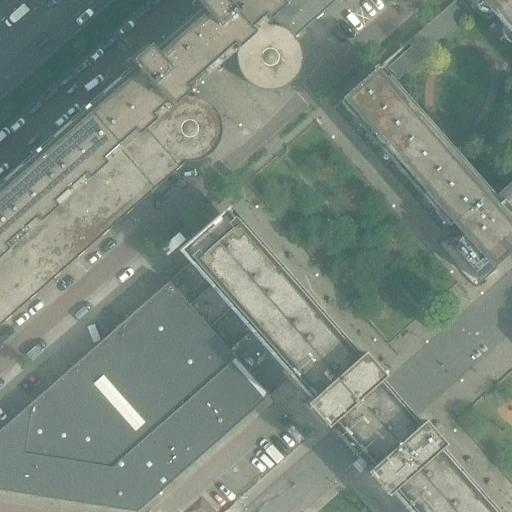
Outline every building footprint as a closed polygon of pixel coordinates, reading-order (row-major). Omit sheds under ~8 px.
[(294,38),(336,0),(195,0),(190,5),(195,10),(172,30),(148,51),(143,46),(125,62),(130,67),(0,181),(0,324),(31,297),(183,163),(189,163),(196,161),(203,159),(209,154),(214,149),(217,143),(219,136),(220,129),(219,121),(216,115),(211,108),(205,103),(199,100),(192,98),(188,97),(183,92),(207,71),(230,50),(235,56),(235,63),(237,70),(240,76),(243,80),(248,85),(254,88),(261,91),(268,91),(276,91),(282,88),(290,83),(295,77),(298,71),(300,64),(301,57),(299,50),(297,43),(294,38)] [(511,0),(482,0),(511,33),(511,182),(491,202),(375,71),(338,103),(448,227),(453,223),(463,234),(447,248),(475,280),(491,266),(511,247),(511,0)] [(396,81),(468,18),(453,2),(417,33),(381,65),(396,81)] [(400,405),(378,380),(382,377),(360,352),(357,355),(226,207),(177,250),(189,264),(168,282),(232,355),(268,397),(290,378),(308,398),(302,404),(323,428),(329,423),(351,448),(368,467),(362,472),(383,496),(389,491),(407,511),(494,511),(438,448),(441,445),(420,420),(416,423),(400,405)] [(137,511),(268,397),(232,355),(168,282),(28,405),(0,430),(0,491),(121,511),(126,511),(137,511)]
